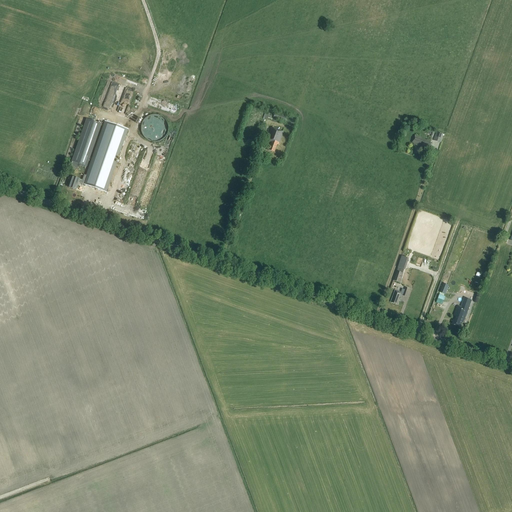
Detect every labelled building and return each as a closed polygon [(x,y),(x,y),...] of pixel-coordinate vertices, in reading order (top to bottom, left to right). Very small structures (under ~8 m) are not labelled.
[(169,135),(161,113),(149,118),(150,120),(142,122),(147,138),(154,136),(154,138),(157,137),(157,139),(169,135)] [(265,114),(263,118),(273,122),(275,118),(285,121),(287,117),(275,113),(273,117),(265,114)] [(86,119),(80,136),(71,162),(87,167),(102,125),(86,119)] [(82,180),(79,180),(72,177),(68,187),(76,190),(78,183),(86,186),(105,192),(108,182),(114,184),(120,167),(114,165),(127,129),(106,122),(87,176),(84,175),(82,180)] [(267,140),(271,142),(268,150),(274,153),(277,145),(278,145),(279,143),(283,132),(271,127),(267,140)] [(433,140),(440,143),(443,134),(436,131),(433,140)] [(412,143),(414,144),(414,145),(422,148),(423,146),(425,147),(424,148),(428,149),(429,147),(431,147),(432,143),(430,143),(431,141),(427,139),(427,140),(422,139),(422,138),(418,136),(415,135),(412,143)] [(400,282),(408,257),(402,255),(394,280),(400,282)] [(442,292),(446,294),(449,285),(444,283),(442,290),(441,292),(442,292)] [(406,296),(409,288),(406,287),(405,289),(402,288),(401,292),(395,289),(391,301),(398,304),(401,294),(403,295),(406,296)] [(452,324),(460,328),(463,322),(464,322),(471,301),(465,298),(461,307),(458,306),(454,316),(453,318),(454,319),(452,324)]
